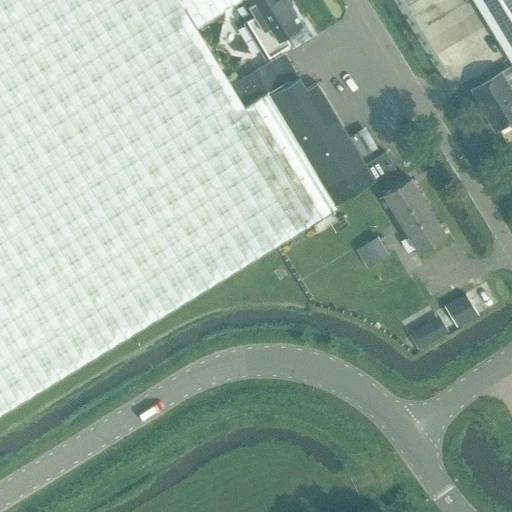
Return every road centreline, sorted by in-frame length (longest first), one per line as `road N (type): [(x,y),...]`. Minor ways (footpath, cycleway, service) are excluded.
road 1 (tertiary): [(406,437),(362,391),(322,370),(267,361),(202,374),(0,500)]
road 2 (unclassified): [(511,250),(357,0)]
road 3 (unclassified): [(406,437),(511,358)]
